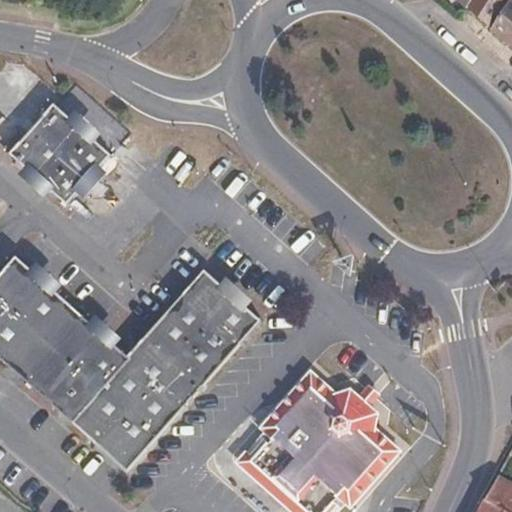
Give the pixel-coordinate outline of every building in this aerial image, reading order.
[(471,0),(467,6),(493,29),(510,1),(510,0),(471,0)] [(511,2),(510,1),(493,29),(511,46),(511,2)] [(53,113),(51,111),(7,160),(62,210),(107,161),(53,113)] [(106,214),(125,186),(111,176),(92,204),(106,214)] [(125,365),(14,266),(0,282),(0,369),(124,481),(135,470),(259,332),(256,330),(202,281),(125,365)] [(284,511),(354,511),(396,466),(372,443),(375,427),(350,404),(333,408),(308,386),(258,439),(266,447),(242,473),(284,511)] [(511,511),(511,486),(498,480),(480,511),(511,511)]
